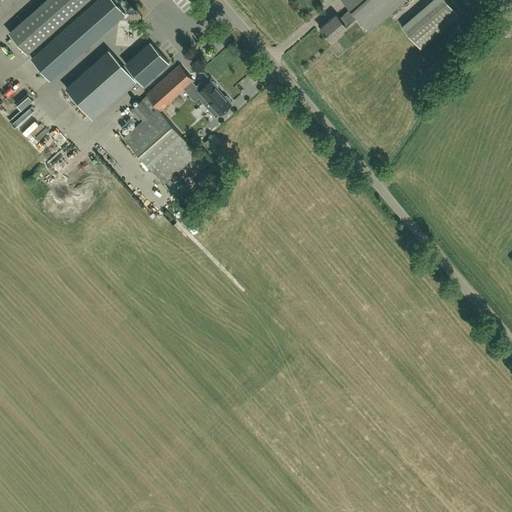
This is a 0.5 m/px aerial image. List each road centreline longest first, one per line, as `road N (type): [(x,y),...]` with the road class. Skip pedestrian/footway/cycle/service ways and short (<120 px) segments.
road 1 (unclassified): [(511,345),(215,0)]
road 2 (unknown): [(0,45),(20,72),(36,81),(59,79),(124,29),(139,28),(189,55),(236,24)]
